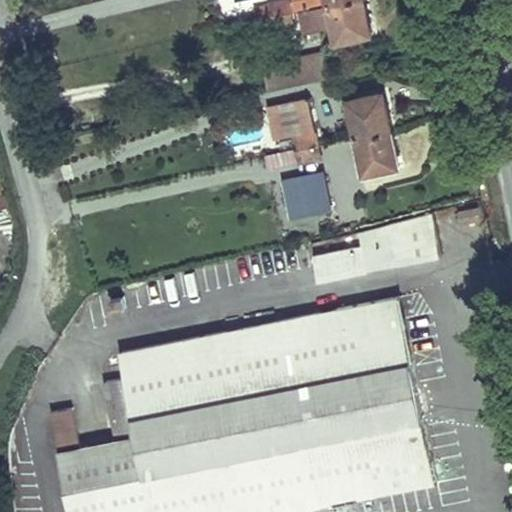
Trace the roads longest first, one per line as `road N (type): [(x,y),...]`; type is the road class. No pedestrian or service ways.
road 1 (unclassified): [(0,354),(32,285),(37,229),(0,72)]
road 2 (primary): [(487,0),(511,120)]
